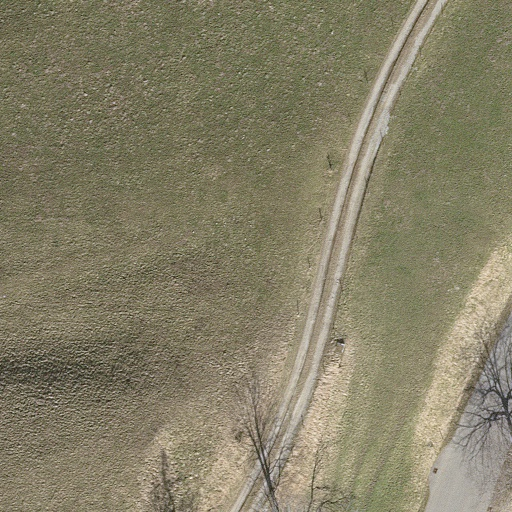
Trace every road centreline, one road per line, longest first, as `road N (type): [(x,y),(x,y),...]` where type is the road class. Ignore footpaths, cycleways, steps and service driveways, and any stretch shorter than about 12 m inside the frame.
road 1 (track): [(246,511),(308,363),(374,114),(433,0)]
road 2 (tertiary): [(511,374),(457,511)]
